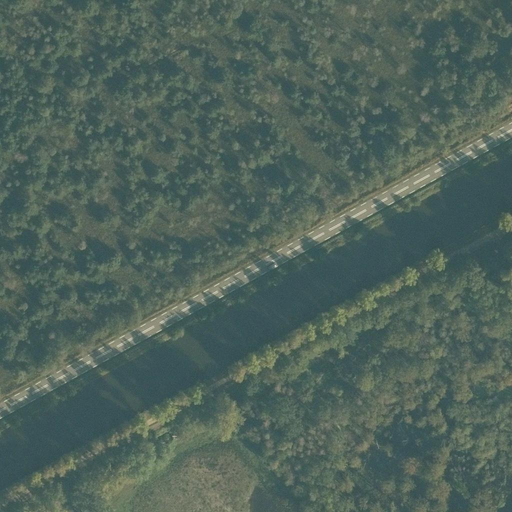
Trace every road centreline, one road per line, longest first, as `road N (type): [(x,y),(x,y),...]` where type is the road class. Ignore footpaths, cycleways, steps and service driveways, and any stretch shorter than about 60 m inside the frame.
road 1 (track): [(0,505),(511,222)]
road 2 (secondary): [(0,411),(511,130)]
